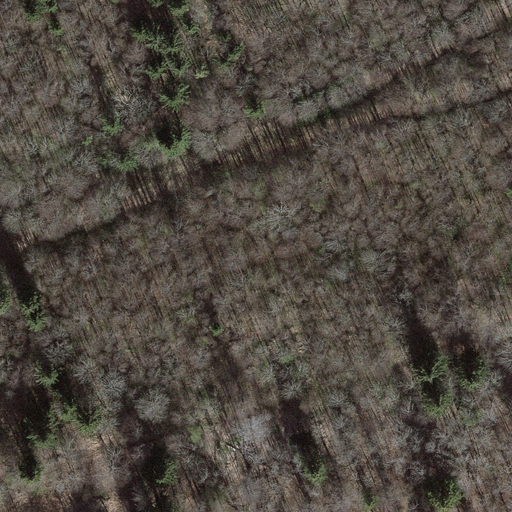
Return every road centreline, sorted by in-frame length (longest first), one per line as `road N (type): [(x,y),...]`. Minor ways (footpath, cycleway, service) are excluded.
road 1 (track): [(511,2),(226,156),(0,248)]
road 2 (track): [(226,156),(0,186)]
